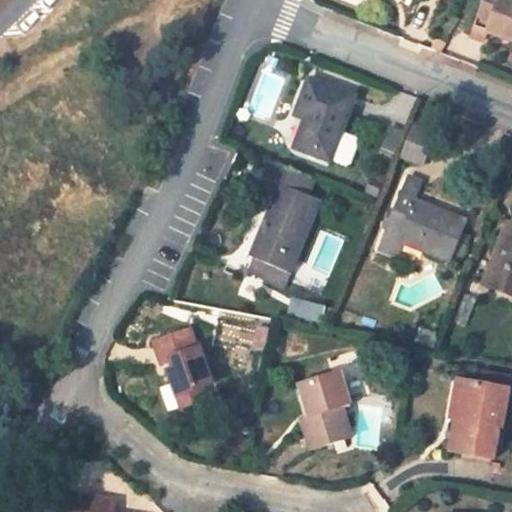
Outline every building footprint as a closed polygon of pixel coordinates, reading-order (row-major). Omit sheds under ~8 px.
[(511,0),(482,0),(470,35),(485,40),(489,28),(511,36),(511,0)] [(355,98),(309,80),(297,113),(310,118),(298,150),(331,162),(355,98)] [(433,135),(415,129),(404,156),(422,162),(433,135)] [(308,196),(315,180),(271,162),(264,177),(281,184),(250,258),(254,260),(267,265),(261,277),(261,279),(284,289),(321,202),(308,196)] [(398,255),(403,244),(452,264),(452,261),(454,256),(461,259),(466,246),(459,244),(463,234),(467,222),(416,202),(422,185),(408,179),(380,248),(398,255)] [(382,184),(372,181),(366,195),(376,199),(382,184)] [(511,226),(508,225),(485,286),(511,296),(511,226)] [(466,246),(470,237),(463,234),(459,244),(466,246)] [(398,255),(380,248),(378,252),(397,259),(398,255)] [(254,260),(249,272),(261,277),(267,265),(254,260)] [(326,308),(302,303),(298,318),(322,323),(326,309),(326,308)] [(332,310),(326,309),(322,323),(298,318),(296,324),(326,330),(332,310)] [(437,335),(439,331),(421,327),(419,331),(415,342),(435,346),(439,336),(437,335)] [(415,342),(419,331),(404,328),(399,339),(415,342)] [(265,351),(268,331),(259,329),(255,349),(265,351)] [(169,373),(182,409),(200,402),(196,390),(202,389),(212,385),(200,350),(197,351),(190,331),(155,344),(163,365),(172,361),(175,370),(169,373)] [(412,351),(392,347),(390,357),(410,361),(412,351)] [(510,378),(482,372),(480,385),(508,391),(510,378)] [(342,410),(350,407),(340,375),(300,387),(310,418),(302,420),(311,451),(350,439),(342,410)] [(462,420),(469,383),(459,381),(452,418),(457,419),(462,420)] [(502,430),(509,391),(508,391),(480,385),(469,383),(462,420),(457,419),(451,453),(494,461),(496,446),(498,435),(500,429),(502,430)] [(200,402),(206,400),(202,389),(196,390),(200,402)] [(246,441),(232,438),(229,452),(243,455),(246,441)] [(114,511),(117,502),(82,496),(79,511),(114,511)]
